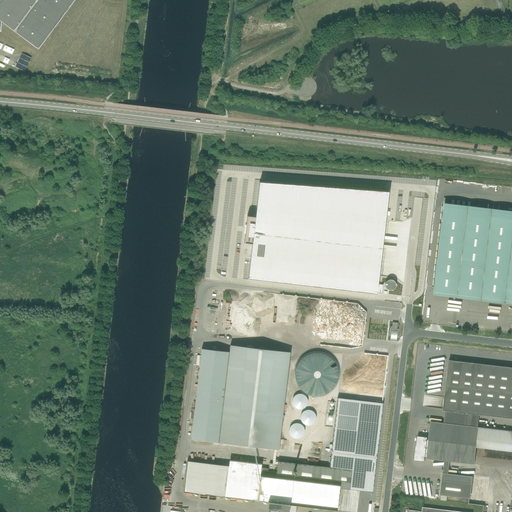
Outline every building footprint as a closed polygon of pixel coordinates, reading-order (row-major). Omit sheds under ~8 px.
[(0,0),(0,31),(1,26),(1,22),(38,50),(75,0),(0,0)] [(246,216),(243,243),(245,243),(252,244),(248,279),(376,294),(376,293),(382,294),(383,285),(377,285),(388,192),(259,182),(255,217),(248,216),(246,216)] [(511,213),(444,206),(434,292),(511,301),(511,213)] [(212,335),(233,334),(232,317),(216,318),(216,320),(212,321),(212,335)] [(397,329),(398,323),(392,322),(392,326),(394,326),(393,329),(390,328),(389,334),(393,334),(393,337),(391,337),(390,340),(396,341),(396,335),(398,335),(399,326),(398,329),(397,329)] [(280,331),(304,333),(304,325),(280,323),(280,331)] [(278,450),(290,352),(230,345),(229,352),(201,349),(190,439),(278,450)] [(307,394),(318,397),(330,394),(337,386),(340,375),(337,362),(326,353),(318,351),(306,354),(298,363),(296,373),(299,388),(307,394)] [(511,418),(511,367),(449,360),(443,410),(445,411),(479,415),(511,418)] [(187,461),(183,492),(205,495),(205,494),(225,496),(225,497),(257,501),(256,506),(267,507),(266,511),(268,511),(288,511),(289,505),(332,510),(337,510),(339,488),(372,492),(383,403),(337,398),(329,467),(277,461),(277,464),(269,463),(269,469),(277,470),(277,472),(268,471),(268,468),(261,468),(261,464),(233,460),(229,464),(228,466),(187,461)] [(478,427),(444,423),(431,421),(428,440),(427,440),(427,437),(417,436),(416,446),(414,460),(424,462),(424,461),(425,457),(426,457),(426,459),(474,464),(478,427)] [(440,495),(470,499),(473,477),(442,473),(440,495)]
